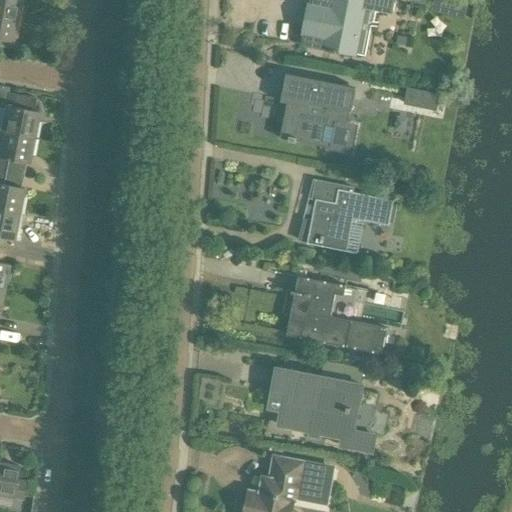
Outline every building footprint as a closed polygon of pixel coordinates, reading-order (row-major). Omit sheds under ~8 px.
[(0,0),(0,18),(16,22),(20,0),(0,0)] [(313,9),(308,33),(328,37),(327,46),(331,47),(331,49),(365,56),(372,22),(374,22),(376,11),(392,15),(395,0),(314,0),(314,5),(320,6),(319,10),(313,9)] [(458,0),(432,0),(432,5),(442,7),(441,13),(464,18),(468,2),(458,0)] [(0,18),(0,46),(11,48),(16,22),(0,18)] [(407,37),(398,36),(396,43),(405,45),(407,37)] [(288,102),(281,137),(326,146),(326,149),(353,154),(358,125),(346,123),(349,110),(351,111),(355,90),(291,77),(286,102),(288,102)] [(417,89),(407,87),(404,103),(414,105),(417,89)] [(5,105),(0,129),(0,131),(33,138),(39,112),(33,111),(35,98),(7,93),(5,105)] [(0,171),(5,172),(7,160),(28,165),(33,138),(0,131),(0,171)] [(0,171),(0,210),(18,215),(23,188),(3,184),(5,172),(0,171)] [(353,192),(354,187),(315,180),(311,199),(315,200),(307,243),(347,251),(353,219),(389,226),(394,200),(353,192)] [(0,238),(13,241),(18,215),(0,210),(0,238)] [(0,290),(3,291),(8,265),(0,262),(0,290)] [(344,296),(346,286),(294,275),(291,294),(295,294),(287,335),(382,354),(387,328),(331,317),(335,294),(344,296)] [(386,313),(402,314),(403,296),(388,295),(386,313)] [(372,360),(360,358),(359,366),(370,368),(372,360)] [(290,394),(288,404),(285,403),(280,426),(342,438),(341,446),(367,451),(370,434),(344,429),(350,401),(359,403),(363,385),(277,368),(272,390),(290,394)] [(261,495),(250,493),(245,511),(296,511),(295,511),(293,510),(291,510),(296,486),(308,489),(312,466),(324,468),(324,467),(275,458),(271,480),(264,479),(261,495)] [(26,482),(16,480),(19,467),(0,462),(0,495),(23,500),(26,482)]
